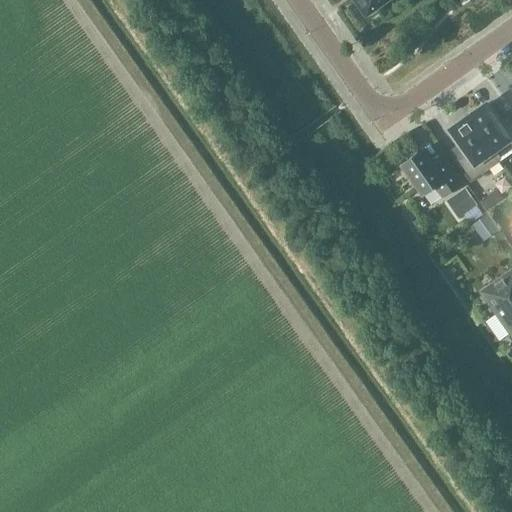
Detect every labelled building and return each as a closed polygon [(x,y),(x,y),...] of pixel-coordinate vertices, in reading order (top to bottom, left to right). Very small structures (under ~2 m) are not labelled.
[(356,0),(366,14),(386,0),(356,0)] [(487,104),(468,117),(493,151),(510,139),(511,141),(511,120),(503,127),(487,104)] [(468,117),(450,130),(466,153),(456,161),(471,181),(500,160),(493,150),(493,151),(468,117)] [(423,149),(401,164),(423,195),(435,186),(443,196),(462,183),(447,162),(437,169),(423,149)] [(511,272),(484,292),(486,296),(484,298),(493,310),(495,309),(511,331),(511,332),(508,335),(511,340),(511,272)]
